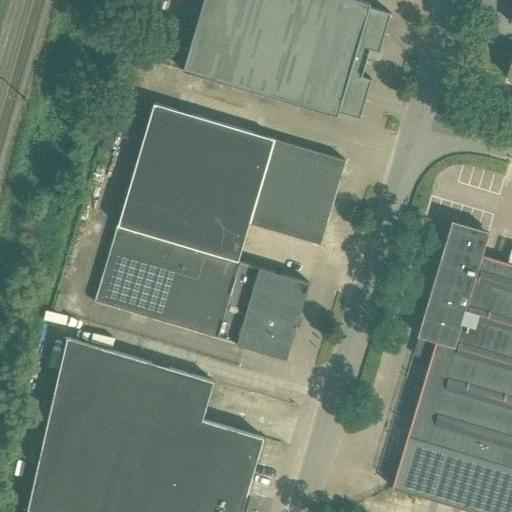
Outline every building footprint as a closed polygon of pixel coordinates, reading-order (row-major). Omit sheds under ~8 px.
[(202,0),(182,70),(337,115),(338,111),(359,118),(371,78),(360,75),(368,48),(379,52),(390,13),(369,6),(370,3),(361,0),(202,0)] [(124,207),(244,242),(250,223),(320,244),(345,160),(154,103),(124,207)] [(244,242),(124,207),(95,302),(286,359),(309,282),(239,261),(244,242)] [(393,487),(478,511),(511,511),(511,264),(480,255),(487,231),(447,219),(413,332),(436,340),(393,487)] [(32,511),(242,511),(264,437),(202,419),(213,380),(68,338),(29,510),(32,511)]
